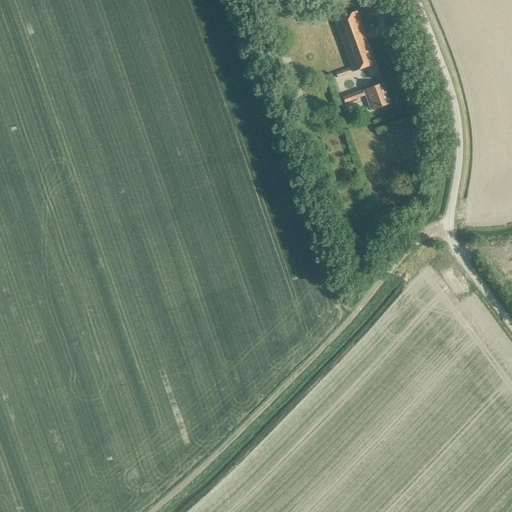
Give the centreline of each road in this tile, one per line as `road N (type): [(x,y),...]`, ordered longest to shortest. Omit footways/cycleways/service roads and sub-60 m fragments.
road 1 (unclassified): [(448,228),(412,244),(243,429),(152,511)]
road 2 (unclassified): [(448,228),(458,123),(415,0)]
